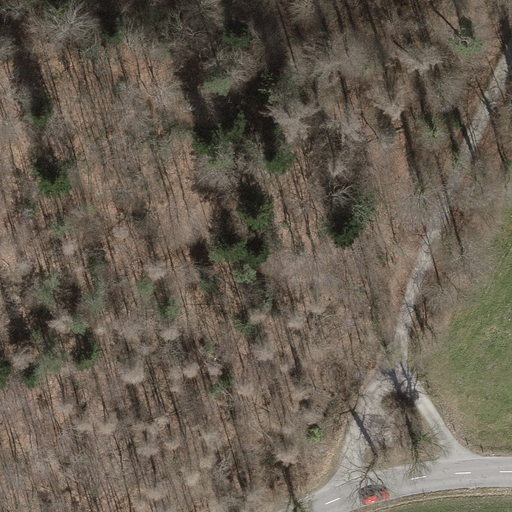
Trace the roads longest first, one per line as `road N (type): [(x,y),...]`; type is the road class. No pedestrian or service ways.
road 1 (track): [(511,55),(449,189),(390,357)]
road 2 (tertiary): [(511,471),(393,482),(309,511)]
road 3 (track): [(390,357),(341,497)]
road 4 (track): [(390,357),(464,473)]
